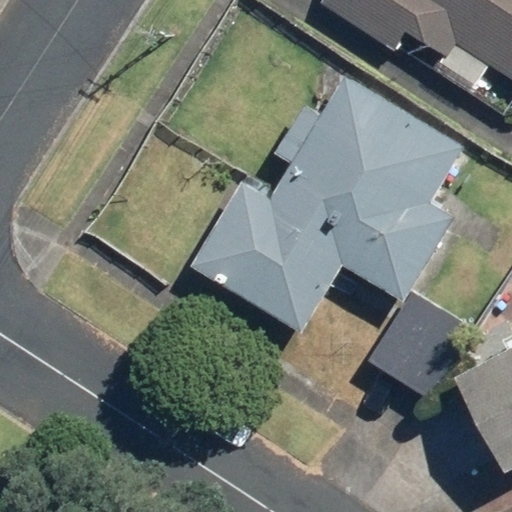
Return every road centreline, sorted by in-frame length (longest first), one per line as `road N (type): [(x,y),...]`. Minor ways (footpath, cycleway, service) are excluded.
road 1 (residential): [(0,334),(266,511)]
road 2 (tertiary): [(0,112),(73,0)]
